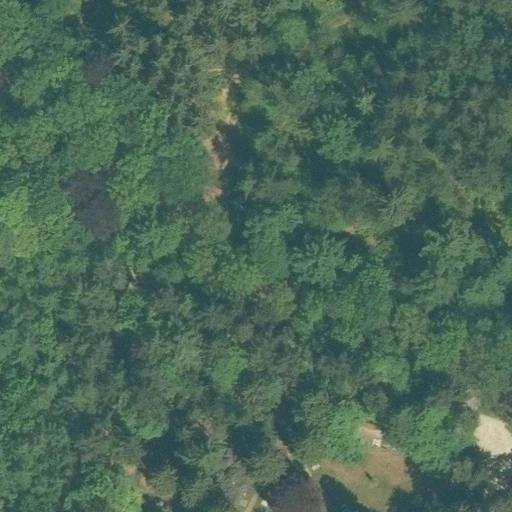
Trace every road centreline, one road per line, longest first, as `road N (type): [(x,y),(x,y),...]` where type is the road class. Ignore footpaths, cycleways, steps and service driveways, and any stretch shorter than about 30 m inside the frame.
road 1 (tertiary): [(511,386),(301,311),(206,248),(0,77)]
road 2 (track): [(0,258),(56,257),(161,210),(280,53),(430,0)]
